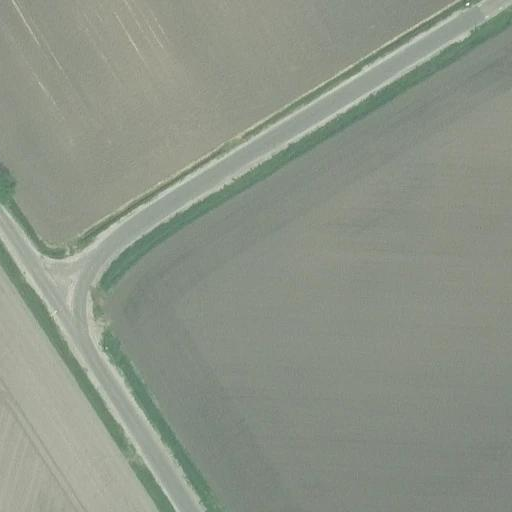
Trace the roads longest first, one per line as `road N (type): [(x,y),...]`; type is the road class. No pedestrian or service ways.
road 1 (tertiary): [(48,289),(153,214),(505,0)]
road 2 (tertiary): [(187,511),(48,289)]
